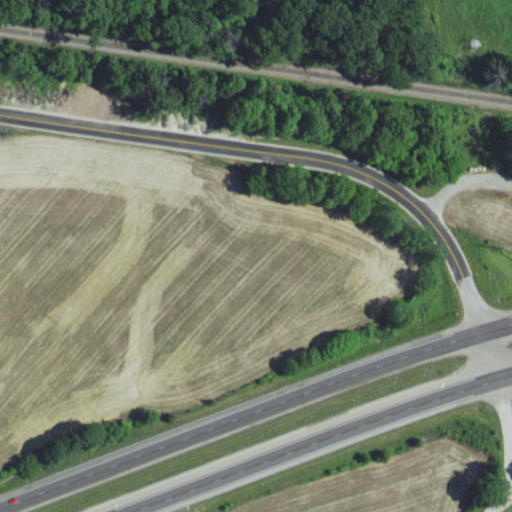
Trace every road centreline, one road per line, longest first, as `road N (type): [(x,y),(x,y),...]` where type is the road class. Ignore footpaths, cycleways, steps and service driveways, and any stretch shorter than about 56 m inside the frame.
road 1 (secondary): [(497,378),(455,262),(431,222),(364,178),(0,113)]
road 2 (trunk): [(511,325),(0,508)]
road 3 (trunk): [(141,511),(511,374)]
road 4 (residential): [(493,511),(503,502),(511,451),(497,378)]
